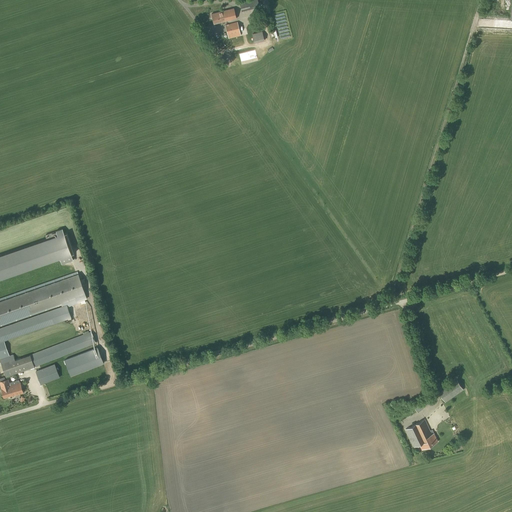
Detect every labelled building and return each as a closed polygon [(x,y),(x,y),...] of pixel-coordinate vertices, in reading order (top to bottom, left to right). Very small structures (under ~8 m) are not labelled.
[(251,9),(248,1),(240,3),(242,11),(251,9)] [(214,24),(236,18),(234,8),(211,14),(214,24)] [(229,39),(241,36),(237,22),(225,25),(229,39)] [(249,36),(264,34),(263,27),(248,29),(249,36)] [(266,40),(233,47),(234,53),(267,46),(266,40)] [(255,49),(238,53),(240,61),(256,57),(255,49)] [(72,260),(68,247),(61,228),(56,230),(57,236),(0,255),(0,278),(59,258),(61,263),(72,260)] [(96,343),(91,331),(30,355),(29,355),(28,352),(10,358),(10,357),(7,347),(4,341),(71,318),(67,305),(0,327),(0,323),(60,303),(62,306),(67,305),(67,306),(86,299),(78,274),(0,301),(0,361),(1,365),(2,365),(6,376),(34,367),(96,343)] [(71,376),(103,363),(98,348),(65,360),(71,376)] [(41,385),(60,377),(55,364),(35,371),(41,385)] [(12,388),(11,385),(10,386),(8,379),(0,382),(2,389),(1,389),(2,393),(14,389),(14,388),(12,388)] [(445,402),(463,390),(456,380),(438,392),(445,402)] [(14,389),(2,393),(4,398),(11,396),(12,397),(23,393),(20,383),(11,385),(12,388),(14,388),(14,389)] [(432,434),(425,419),(405,429),(413,447),(419,444),(422,450),(438,441),(434,433),(432,434)]
